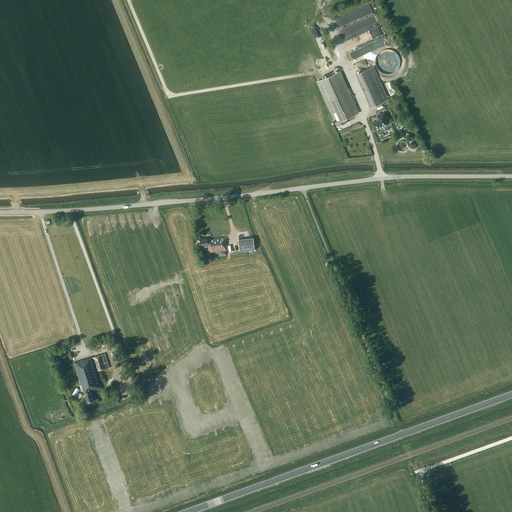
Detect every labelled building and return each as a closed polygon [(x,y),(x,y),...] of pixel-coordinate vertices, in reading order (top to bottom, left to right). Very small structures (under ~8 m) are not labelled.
[(351,59),(387,46),(379,22),(378,23),(374,13),(360,18),(365,29),(343,37),(344,42),(363,35),(367,46),(348,52),(351,59)] [(389,99),(374,66),(356,74),(371,107),(389,99)] [(358,113),(339,71),(318,81),(331,110),(330,110),(337,127),(347,122),(345,119),(358,113)] [(388,124),(383,113),(377,116),(378,119),(372,122),(375,130),(388,124)] [(341,137),(359,131),(357,127),(362,125),(361,122),(339,131),(341,137)] [(226,250),(224,237),(209,238),(209,239),(207,239),(206,237),(199,238),(200,245),(208,244),(208,250),(211,250),(211,252),(226,250)] [(255,250),(253,238),(238,239),(240,252),(255,250)] [(109,368),(105,353),(73,363),(82,391),(83,391),(87,402),(94,400),(91,390),(103,387),(98,371),(109,368)]
